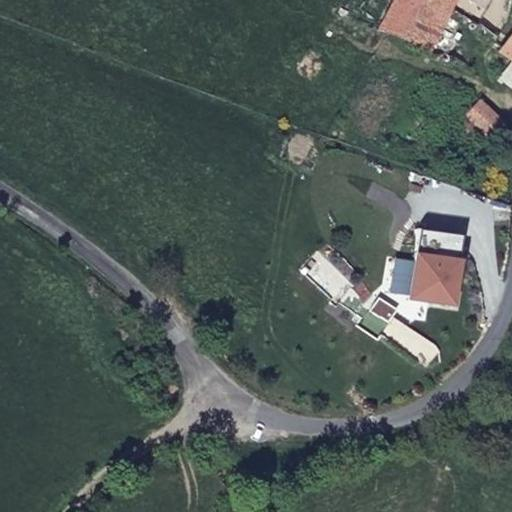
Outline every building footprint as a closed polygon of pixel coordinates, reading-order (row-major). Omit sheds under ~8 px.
[(455,4),(456,0),(396,0),(380,32),(431,57),(455,4)] [(482,26),(455,4),(431,57),(464,71),(482,26)] [(511,36),(500,55),(504,59),(511,65),(511,36)] [(511,73),(511,65),(504,59),(498,66),(510,77),(511,73)] [(470,119),(492,142),(504,126),(482,104),(470,119)] [(463,239),(420,233),(410,303),(453,308),(456,286),(450,285),(452,273),(458,273),(463,239)]
